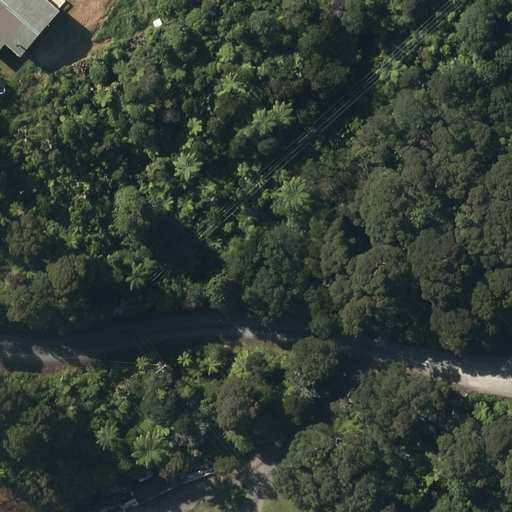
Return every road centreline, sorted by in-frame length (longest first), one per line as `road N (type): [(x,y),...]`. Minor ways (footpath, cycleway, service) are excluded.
road 1 (unclassified): [(0,343),(64,345),(121,326),(185,320),(332,350)]
road 2 (unclassified): [(511,367),(332,350)]
